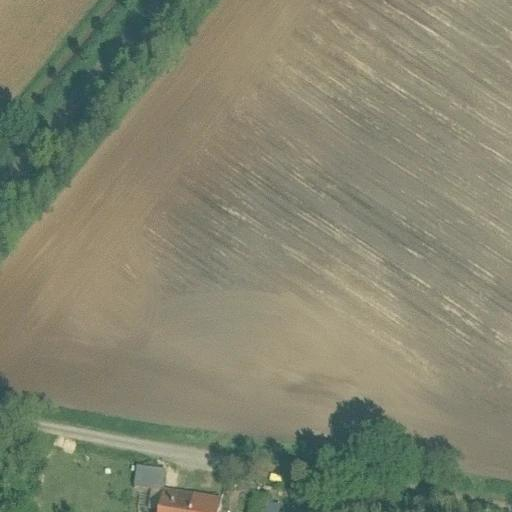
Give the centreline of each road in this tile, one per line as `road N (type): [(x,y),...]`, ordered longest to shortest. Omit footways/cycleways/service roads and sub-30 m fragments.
road 1 (track): [(511,501),(0,419)]
road 2 (unclassified): [(0,190),(150,0)]
